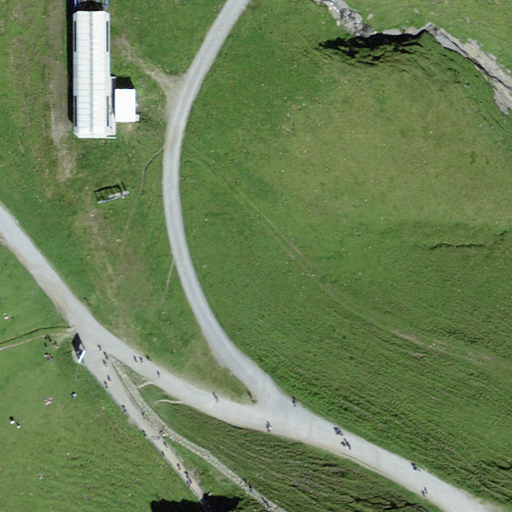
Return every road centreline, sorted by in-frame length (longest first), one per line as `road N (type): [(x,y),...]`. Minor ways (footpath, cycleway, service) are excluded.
road 1 (track): [(110,348),(197,400),(249,419),(306,426)]
road 2 (track): [(80,318),(0,222)]
